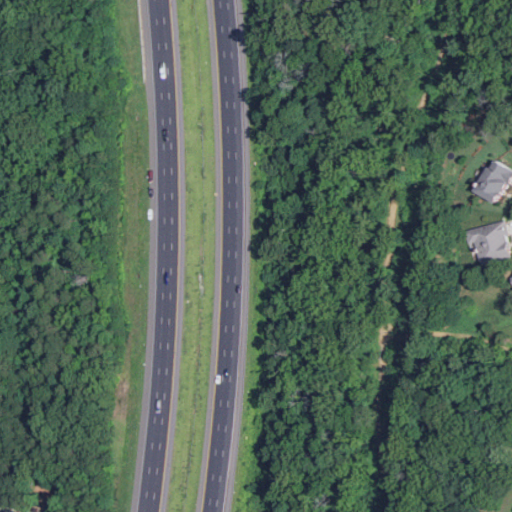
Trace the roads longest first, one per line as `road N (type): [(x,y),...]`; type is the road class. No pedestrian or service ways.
road 1 (motorway): [(159,0),(170,240),(148,511)]
road 2 (motorway): [(214,511),(229,368),(233,168),(224,0)]
road 3 (residential): [(49,511),(27,360)]
